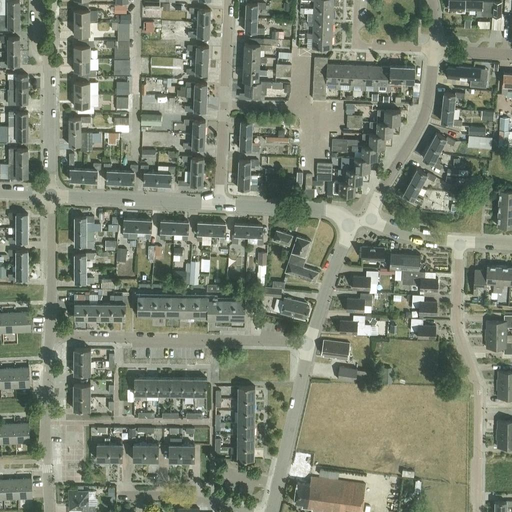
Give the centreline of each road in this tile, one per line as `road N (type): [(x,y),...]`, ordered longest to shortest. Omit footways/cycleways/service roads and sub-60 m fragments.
road 1 (unclassified): [(478,511),(479,397),(455,324),(459,242)]
road 2 (residential): [(309,343),(49,337)]
road 3 (unclassified): [(219,207),(227,0)]
road 4 (unclassified): [(50,196),(48,59),(37,46),(37,0)]
road 5 (unclassified): [(370,220),(378,191),(423,117),(434,51)]
road 6 (unclassified): [(48,511),(49,337)]
road 7 (tertiary): [(270,511),(309,343)]
road 8 (tertiary): [(219,207),(50,196)]
road 9 (unclassified): [(49,337),(50,196)]
road 10 (tertiary): [(348,227),(324,211),(219,207)]
road 11 (residential): [(247,511),(186,497),(118,497)]
road 12 (tertiary): [(309,343),(348,227)]
road 13 (residential): [(434,51),(357,44),(357,0)]
